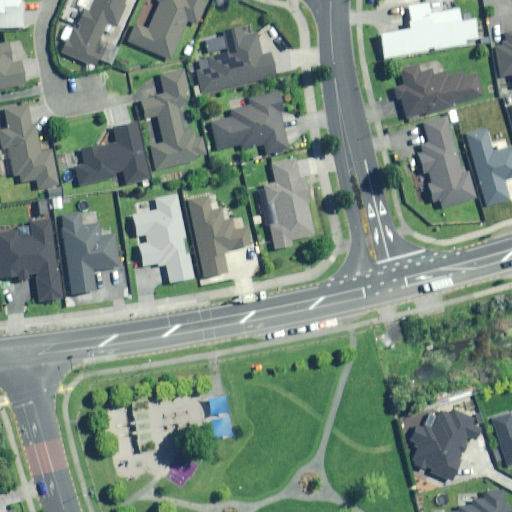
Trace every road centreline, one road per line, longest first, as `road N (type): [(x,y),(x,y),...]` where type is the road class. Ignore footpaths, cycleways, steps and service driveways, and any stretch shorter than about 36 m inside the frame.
road 1 (secondary): [(23,354),(199,326),(380,284)]
road 2 (residential): [(380,284),(340,111),(330,0)]
road 3 (tertiary): [(64,511),(23,354)]
road 4 (secondary): [(380,284),(511,253)]
